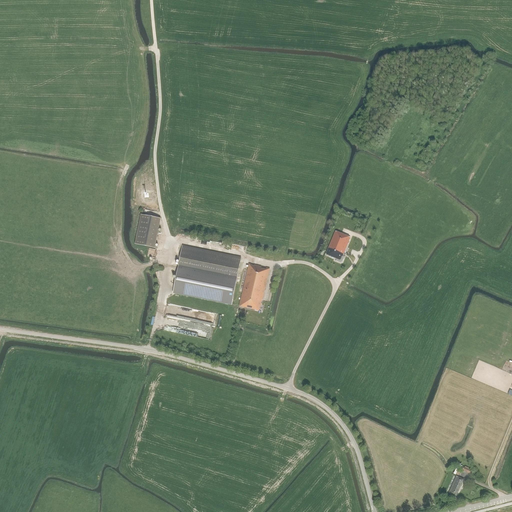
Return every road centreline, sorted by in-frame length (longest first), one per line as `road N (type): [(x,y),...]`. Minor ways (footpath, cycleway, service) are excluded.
road 1 (tertiary): [(0,329),(147,349),(306,395),(349,434),(374,511)]
road 2 (track): [(150,0),(160,99),(154,163),(171,240)]
